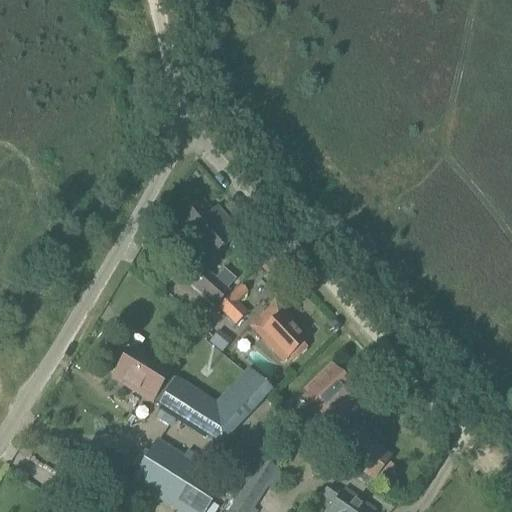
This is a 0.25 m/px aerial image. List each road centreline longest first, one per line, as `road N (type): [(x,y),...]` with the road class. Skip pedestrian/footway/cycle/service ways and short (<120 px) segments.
road 1 (unclassified): [(511,486),(187,132)]
road 2 (unclassified): [(187,132),(0,441)]
road 3 (track): [(447,157),(441,144),(472,0)]
road 4 (unclassified): [(187,132),(154,0)]
